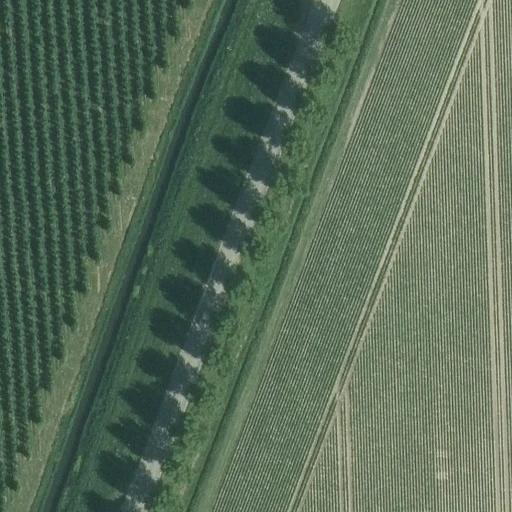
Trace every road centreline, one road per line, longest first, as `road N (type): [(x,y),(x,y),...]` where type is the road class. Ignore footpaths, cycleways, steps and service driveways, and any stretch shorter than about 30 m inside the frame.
road 1 (tertiary): [(133,511),(328,0)]
road 2 (track): [(210,0),(21,511)]
